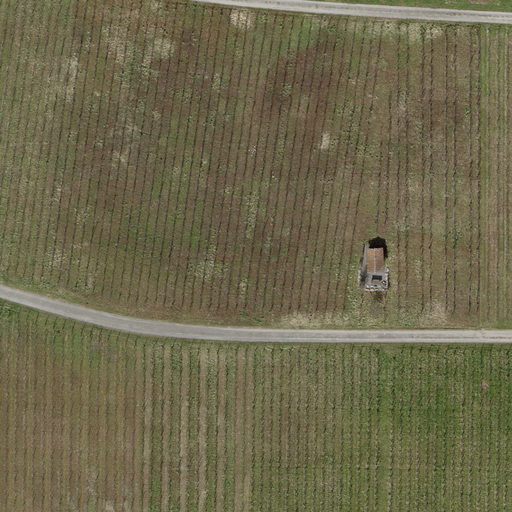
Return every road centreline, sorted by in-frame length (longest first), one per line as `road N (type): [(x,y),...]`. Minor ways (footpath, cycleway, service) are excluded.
road 1 (track): [(511,336),(117,325),(0,290)]
road 2 (track): [(511,22),(214,0)]
